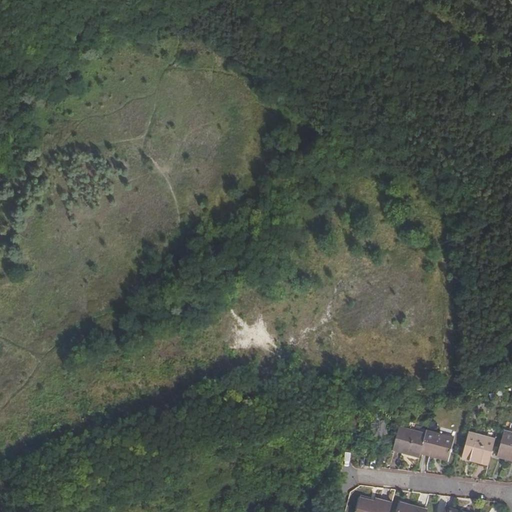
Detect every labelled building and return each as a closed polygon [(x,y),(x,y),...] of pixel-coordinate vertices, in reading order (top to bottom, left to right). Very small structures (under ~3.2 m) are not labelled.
[(393,450),(419,458),(421,454),(425,435),(399,427),(393,450)] [(455,439),(426,432),(425,435),(421,454),(448,461),(455,439)] [(511,433),(504,432),(497,457),(511,461),(511,458),(511,433)] [(489,465),(496,440),(469,433),(463,457),(473,459),(473,461),(489,465)] [(356,511),(389,511),(392,502),(377,498),(376,501),(375,504),(360,500),(356,511)] [(427,511),(428,511),(400,503),(397,511),(427,511)]
